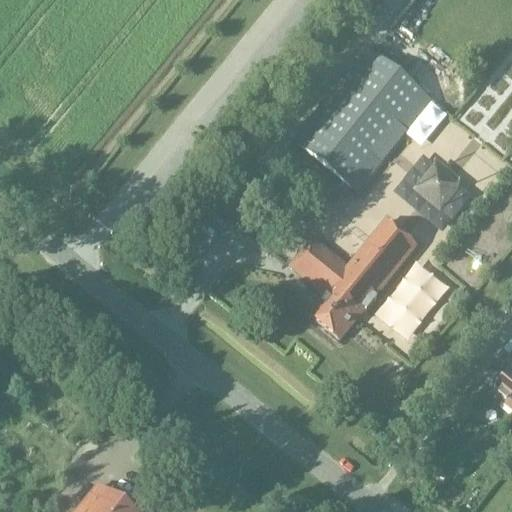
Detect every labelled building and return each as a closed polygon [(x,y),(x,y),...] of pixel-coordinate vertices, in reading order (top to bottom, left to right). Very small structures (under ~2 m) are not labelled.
[(464,12),(451,27),(464,38),(477,24),(464,12)] [(511,48),(454,120),(489,149),(504,131),(489,119),(511,90),(511,48)] [(356,197),(432,103),(366,50),(291,143),(356,197)] [(431,115),(402,159),(416,168),(425,155),(478,189),(498,158),(431,115)] [(439,215),(460,190),(434,169),(414,194),(439,215)] [(338,345),(415,250),(384,225),(346,271),(311,242),(288,270),(323,299),(307,320),(338,345)] [(511,376),(510,375),(510,374),(509,373),(490,397),(511,415),(511,376)] [(375,435),(381,427),(376,423),(370,431),(375,435)] [(122,511),(95,490),(77,511),(122,511)]
